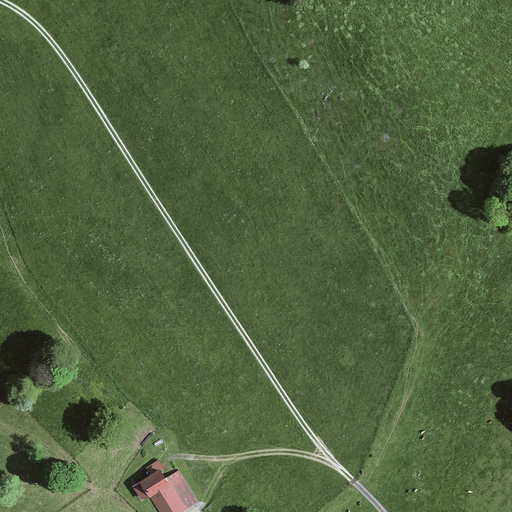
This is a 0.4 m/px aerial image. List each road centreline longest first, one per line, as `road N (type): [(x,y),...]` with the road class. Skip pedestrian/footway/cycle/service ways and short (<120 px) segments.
road 1 (track): [(383,511),(305,427),(61,54),(34,22),(0,0)]
road 2 (track): [(335,462),(282,451),(169,460)]
